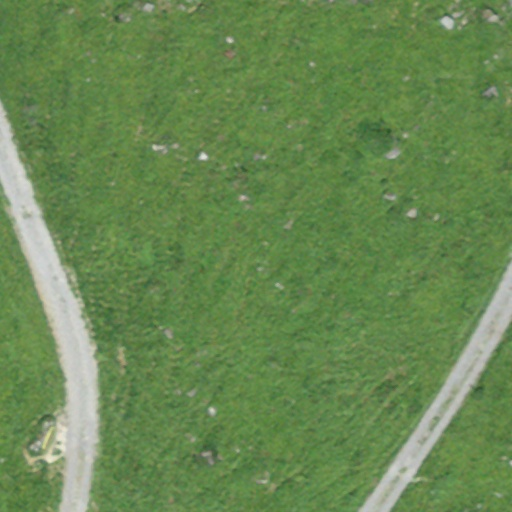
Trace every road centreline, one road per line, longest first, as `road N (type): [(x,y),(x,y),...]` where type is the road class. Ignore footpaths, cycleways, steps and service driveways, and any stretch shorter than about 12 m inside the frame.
road 1 (track): [(0,104),(98,361),(71,511)]
road 2 (track): [(369,511),(511,283)]
